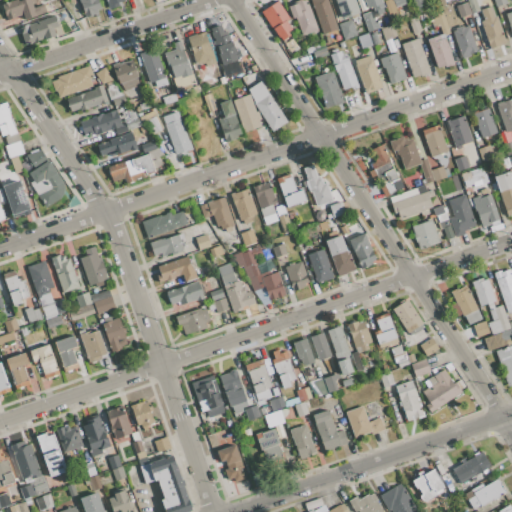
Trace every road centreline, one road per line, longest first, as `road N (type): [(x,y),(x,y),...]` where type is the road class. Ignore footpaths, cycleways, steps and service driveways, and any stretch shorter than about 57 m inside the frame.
road 1 (residential): [(0,55),(109,214),(217,511)]
road 2 (residential): [(109,214),(511,70)]
road 3 (residential): [(276,67),(506,420)]
road 4 (residential): [(168,364),(511,243)]
road 5 (residential): [(236,511),(511,417)]
road 6 (residential): [(10,72),(217,0)]
road 7 (residential): [(0,423),(168,364)]
